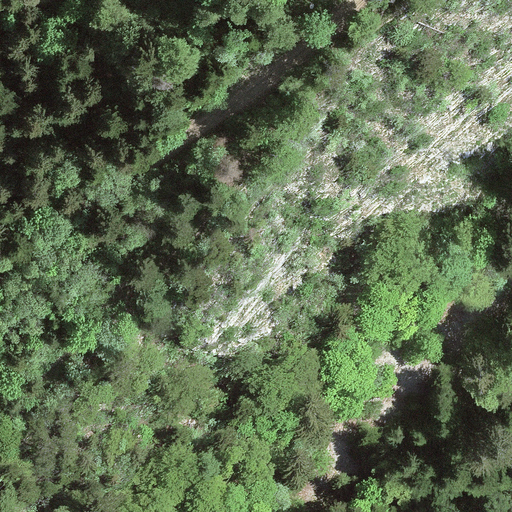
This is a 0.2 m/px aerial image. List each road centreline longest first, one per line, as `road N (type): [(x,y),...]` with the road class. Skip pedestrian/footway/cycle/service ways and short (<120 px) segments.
road 1 (track): [(0,271),(192,146)]
road 2 (track): [(357,0),(192,146)]
